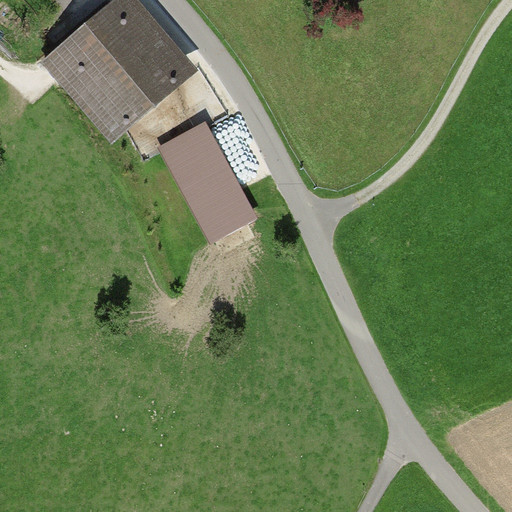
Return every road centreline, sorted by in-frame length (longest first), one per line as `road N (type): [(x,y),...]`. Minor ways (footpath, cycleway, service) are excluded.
road 1 (unclassified): [(167,0),(242,88),(406,436),(474,511)]
road 2 (track): [(309,222),(365,197),(422,149),(511,3)]
